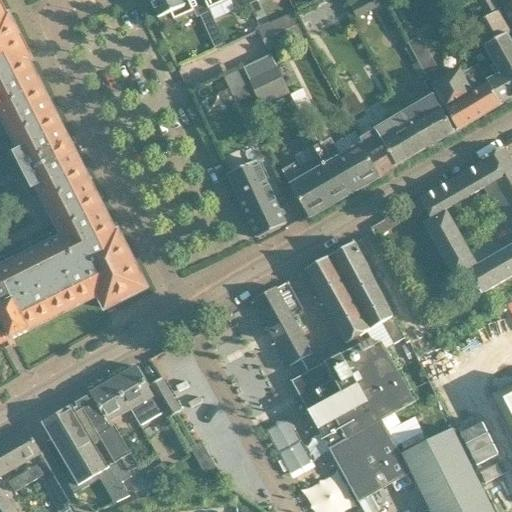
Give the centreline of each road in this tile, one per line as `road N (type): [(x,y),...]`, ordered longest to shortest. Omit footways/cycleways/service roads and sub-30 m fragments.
road 1 (residential): [(189,303),(511,123)]
road 2 (residential): [(189,303),(52,27),(62,0)]
road 3 (unknown): [(350,511),(230,281)]
road 4 (unknown): [(189,303),(299,511)]
road 5 (residential): [(0,414),(189,303)]
road 6 (residential): [(511,346),(468,379),(511,474)]
